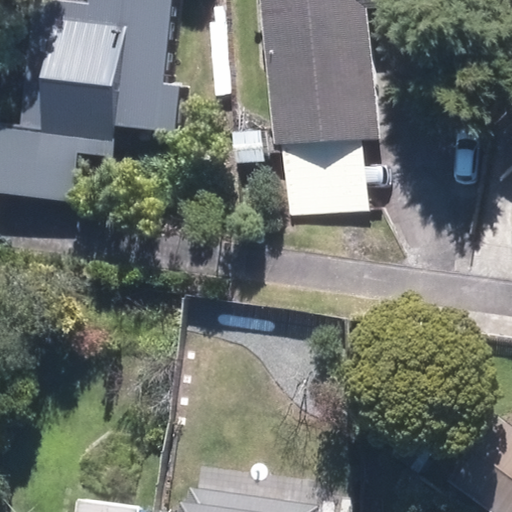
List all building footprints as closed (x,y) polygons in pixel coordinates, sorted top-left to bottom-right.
[(188,91),(172,89),(182,0),(46,0),(32,127),(3,124),(0,151),(0,193),(81,202),(86,155),(120,159),(124,129),(183,135),(188,91)] [(287,141),(291,218),(372,212),(366,138),(382,137),(372,8),(398,7),(397,0),(270,0),(281,142),(287,141)] [(511,511),(511,420),(493,406),(443,477),(493,511),(511,511)] [(393,454),(418,470),(434,447),(409,430),(393,454)] [(169,511),(327,511),(328,505),(200,488),(196,511),(169,511)] [(144,511),(145,508),(87,499),(84,511),(144,511)]
